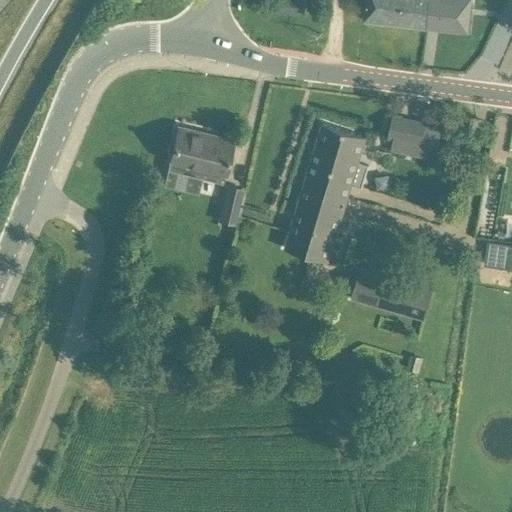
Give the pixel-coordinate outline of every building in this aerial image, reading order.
[(306,0),(280,0),(279,10),(306,13),(306,0)] [(367,0),(365,20),(425,27),(428,0),(367,0)] [(471,0),(428,0),(425,27),(468,32),(471,0)] [(393,115),(388,137),(394,138),(422,144),(423,138),(426,122),(393,115)] [(426,122),(423,138),(439,141),(443,120),(427,116),(426,122)] [(317,142),(304,183),(349,197),(353,184),(362,186),(368,165),(359,162),(361,155),(367,136),(322,123),(317,142)] [(228,159),(233,139),(179,126),(172,155),(170,162),(168,170),(200,178),(202,170),(224,175),(225,173),(228,159)] [(304,183),(284,247),(330,261),(349,197),(304,183)] [(244,190),(226,186),(218,219),(236,223),(244,190)] [(511,243),(487,240),(484,264),(508,268),(511,243)] [(435,288),(362,266),(352,298),(425,319),(435,288)]
